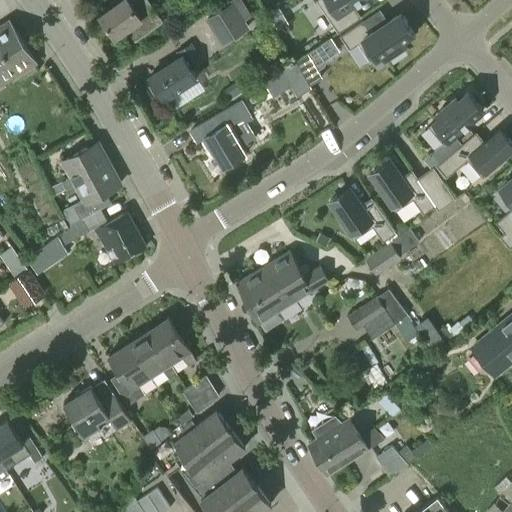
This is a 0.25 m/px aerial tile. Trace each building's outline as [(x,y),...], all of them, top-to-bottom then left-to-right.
[(163,20),(149,0),(120,0),(100,15),(115,36),(127,28),(135,40),(163,20)] [(317,0),(338,31),(361,16),(352,4),(358,0),(317,0)] [(232,2),(207,18),(223,42),(248,26),(243,20),(232,2)] [(414,33),(400,12),(371,32),(363,20),(340,35),(349,48),(358,42),(371,62),(383,54),(385,57),(405,43),(403,40),(414,33)] [(9,18),(0,23),(0,84),(37,61),(23,39),(9,18)] [(182,54),(150,75),(153,80),(152,81),(160,93),(161,92),(165,99),(198,77),(189,64),(200,58),(190,43),(178,51),(179,52),(180,51),(182,54)] [(295,60),(309,83),(322,76),(308,52),(295,60)] [(273,75),(279,85),(289,79),(283,69),(273,75)] [(483,109),(468,91),(458,100),(456,97),(437,113),(439,116),(428,125),(443,143),(483,109)] [(242,99),(191,129),(198,140),(204,136),(223,168),(247,154),(242,147),(257,138),(246,119),(252,115),(242,99)] [(476,131),(437,165),(446,176),(467,158),(481,175),(511,148),(511,143),(499,128),(484,141),(476,131)] [(76,183),(109,164),(97,141),(63,159),(72,175),(61,180),(66,188),(76,182),(76,183)] [(412,169),(401,176),(390,160),(370,173),(395,209),(413,197),(423,212),(436,204),(417,177),(412,169)] [(63,209),(72,225),(84,216),(84,214),(111,199),(106,191),(120,184),(118,180),(116,176),(109,164),(76,183),(84,198),(63,209)] [(417,177),(436,204),(439,208),(455,198),(433,166),(417,177)] [(511,178),(500,189),(511,202),(511,206),(496,221),(504,231),(500,235),(511,225),(511,178)] [(55,194),(66,188),(61,180),(51,186),(55,194)] [(349,188),(330,201),(343,221),(341,223),(347,231),(349,229),(355,237),(373,225),(383,240),(395,231),(371,197),(361,204),(349,188)] [(72,225),(70,226),(57,235),(45,243),(51,255),(65,247),(64,244),(91,228),(92,229),(111,265),(146,246),(127,210),(108,220),(100,207),(84,216),(72,225)] [(511,225),(500,235),(510,246),(511,244),(511,225)] [(411,226),(366,258),(376,272),(420,240),(411,226)] [(330,236),(319,231),(315,240),(326,245),(330,236)] [(247,301),(300,267),(289,250),(237,281),(247,301)] [(15,276),(16,275),(27,268),(19,256),(7,264),(15,276)] [(304,273),(300,267),(247,301),(258,321),(260,320),(260,322),(262,325),(264,329),(265,330),(285,318),(279,310),(279,309),(327,280),(319,265),(304,273)] [(44,293),(27,268),(16,275),(32,301),(44,293)] [(377,295),(348,315),(357,328),(363,323),(372,337),(394,322),(408,313),(388,288),(377,295)] [(511,359),(511,313),(472,347),(494,374),(511,359)] [(170,364),(171,363),(182,356),(188,365),(196,359),(167,315),(147,328),(170,364)] [(170,364),(147,328),(128,341),(151,376),(163,368),(169,378),(177,372),(171,363),(170,364)] [(151,376),(128,341),(108,354),(120,371),(110,377),(120,393),(118,394),(126,405),(145,393),(139,384),(151,376)] [(353,352),(363,369),(370,364),(360,348),(353,352)] [(189,399),(211,384),(205,374),(182,389),(189,399)] [(113,390),(112,391),(104,378),(93,385),(91,382),(62,401),(84,435),(110,418),(116,429),(132,419),(113,390)] [(211,384),(189,399),(197,411),(218,394),(211,384)] [(388,410),(396,403),(384,390),(377,397),(388,410)] [(182,464),(231,428),(216,408),(195,424),(191,419),(184,427),(187,431),(177,438),(183,448),(174,454),(182,464)] [(189,408),(177,416),(181,423),(193,414),(189,408)] [(318,458),(359,433),(349,417),(342,421),(335,414),(311,428),(317,437),(308,442),(318,458)] [(8,417),(0,422),(0,457),(7,468),(29,454),(34,462),(43,456),(29,435),(31,433),(21,418),(12,423),(8,417)] [(360,435),(359,433),(318,458),(328,473),(384,437),(374,426),(360,435)] [(143,435),(151,446),(161,439),(153,428),(143,435)] [(245,447),(231,428),(182,464),(189,474),(197,468),(203,477),(204,477),(228,459),(245,447)] [(390,475),(408,462),(391,444),(376,455),(390,475)] [(204,477),(203,477),(196,482),(204,494),(201,497),(212,511),(219,511),(256,484),(242,465),(236,470),(228,459),(204,477)] [(258,511),(271,503),(256,484),(219,511),(258,511)] [(147,494),(158,511),(162,511),(170,507),(157,487),(147,494)] [(125,509),(122,511),(144,511),(137,500),(132,494),(125,509)] [(158,511),(147,494),(137,500),(144,511),(158,511)] [(450,511),(437,495),(418,509),(418,508),(412,511),(450,511)] [(511,511),(511,502),(502,511),(511,511)]
